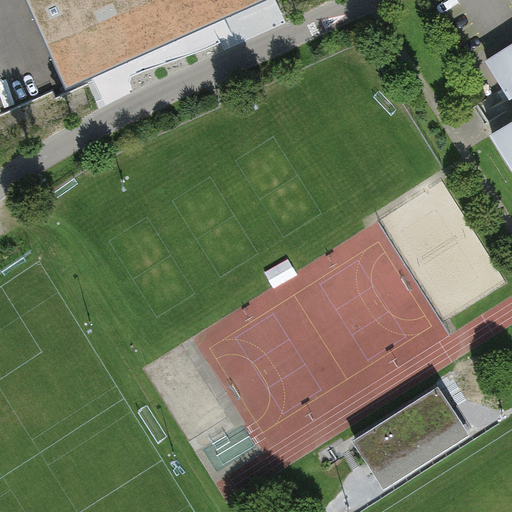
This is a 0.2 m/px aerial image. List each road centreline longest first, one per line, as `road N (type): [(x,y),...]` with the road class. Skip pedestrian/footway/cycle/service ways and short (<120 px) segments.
road 1 (residential): [(364,0),(133,105),(0,185)]
road 2 (track): [(347,511),(468,433)]
